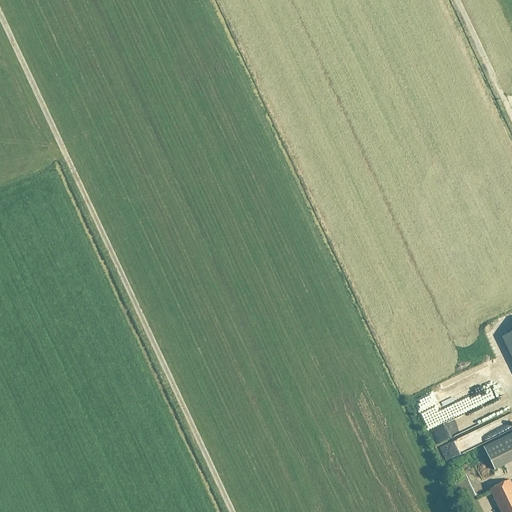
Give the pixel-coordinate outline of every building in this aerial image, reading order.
[(467,446),(501,436),(498,426),(464,436),(467,446)] [(511,461),(511,433),(483,448),(494,470),(511,461)] [(445,464),(470,452),(463,438),(438,451),(445,464)] [(451,482),(462,503),(477,496),(466,474),(451,482)] [(511,511),(511,486),(509,480),(489,490),(499,511),(511,511)]
